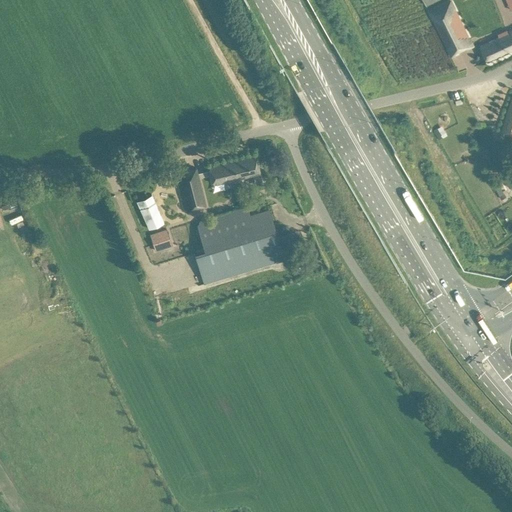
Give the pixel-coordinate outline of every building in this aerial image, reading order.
[(293,0),(299,13),(304,10),(299,0),(293,0)] [(451,1),(429,11),(451,56),(459,53),(457,50),(464,46),(466,49),(473,46),(451,1)] [(511,49),(511,31),(481,46),(488,61),(511,49)] [(511,101),(502,130),(511,133),(507,143),(511,144),(511,101)] [(389,169),(395,166),(382,142),(376,146),(389,169)] [(260,172),(256,153),(209,164),(213,183),(231,179),(233,187),(242,185),(240,177),(260,172)] [(186,211),(201,207),(200,207),(198,207),(196,200),(204,199),(196,167),(177,172),(186,211)] [(500,194),(505,192),(499,182),(494,184),(500,194)] [(151,194),(136,200),(149,228),(164,222),(151,194)] [(244,196),(237,198),(239,204),(246,203),(244,196)] [(204,283),(300,254),(293,232),(278,237),(269,208),(249,214),(247,206),(195,221),(205,253),(196,256),(204,283)] [(167,229),(150,234),(155,250),(172,245),(167,229)] [(490,308),(489,307),(486,309),(485,306),(479,310),(486,320),(503,308),(499,302),(490,308)]
